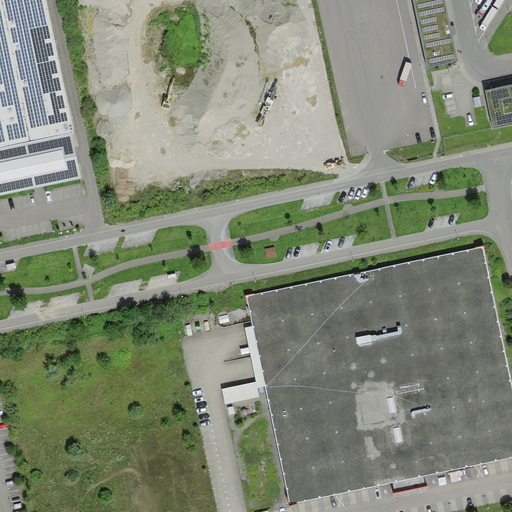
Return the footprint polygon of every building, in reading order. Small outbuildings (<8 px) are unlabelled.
[(0,0),(0,142),(68,129),(41,0),(0,0)] [(415,0),(428,64),(457,59),(444,0),(415,0)] [(511,81),(489,86),(496,122),(511,118),(511,81)] [(68,129),(0,142),(0,194),(79,178),(68,129)] [(511,392),(481,243),(245,291),(252,322),(244,323),(256,383),(264,381),(289,500),(390,480),(392,488),(424,482),(422,473),(511,454),(511,392)]
